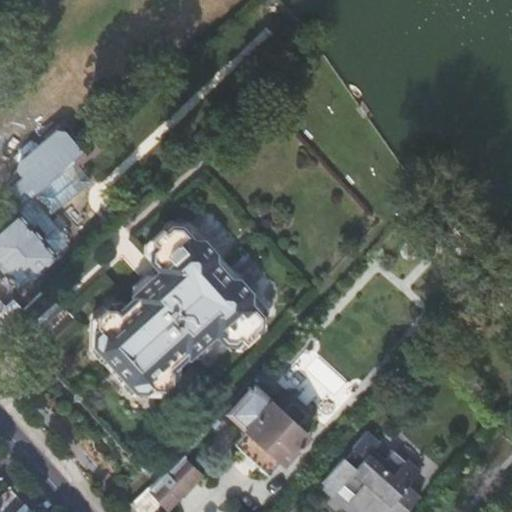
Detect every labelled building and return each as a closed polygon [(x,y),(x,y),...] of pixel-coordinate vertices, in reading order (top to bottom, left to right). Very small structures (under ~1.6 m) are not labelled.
[(9,191),(8,196),(18,207),(37,191),(72,161),(82,152),(65,132),(57,132),(18,164),(18,170),(18,172),(23,179),(9,191)] [(18,207),(16,209),(29,225),(31,223),(47,242),(44,243),(53,253),(66,243),(66,239),(48,217),(90,181),(72,161),(37,191),(18,207)] [(16,209),(0,222),(0,268),(6,275),(8,274),(19,286),(55,256),(53,253),(44,243),(47,242),(31,223),(29,225),(16,209)] [(166,223),(151,237),(153,255),(162,248),(160,244),(182,225),(166,223)] [(99,327),(94,331),(92,341),(134,387),(146,389),(150,385),(154,389),(164,390),(173,382),(174,371),(171,367),(188,352),(191,355),(218,331),(227,341),(238,331),(240,334),(261,314),(249,299),(251,291),(240,278),(230,279),(215,262),(216,253),(203,239),(195,239),(182,225),(160,244),(162,248),(153,255),(162,267),(134,291),(136,295),(121,308),(116,303),(107,303),(97,311),(95,322),(99,327)] [(461,284),(462,291),(469,298),(482,284),(476,279),(468,278),(461,284)] [(482,284),(469,298),(477,305),(485,306),(491,299),(490,292),(482,284)] [(261,314),(240,334),(238,331),(227,341),(245,345),(262,329),(261,314)] [(281,406),(255,384),(232,409),(249,425),(238,438),(249,448),(250,454),(258,462),(265,461),(275,450),(286,460),(310,432),(302,425),(281,406)] [(281,406),(302,425),(308,418),(287,400),(281,406)] [(365,429),(314,484),(328,497),(341,485),(352,495),(347,501),(359,511),(405,511),(422,494),(409,483),(419,472),(393,448),(383,458),(377,452),(380,448),(376,445),(379,441),(365,429)] [(183,455),(154,483),(132,505),(138,511),(144,511),(158,499),(163,504),(183,485),(186,488),(199,476),(196,472),(198,470),(183,455)] [(9,511),(30,511),(22,502),(9,511)]
